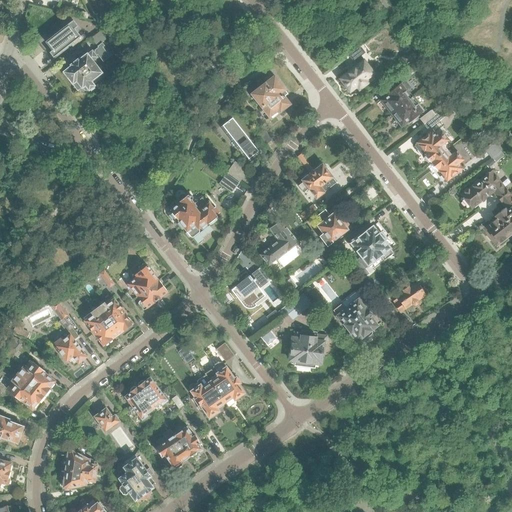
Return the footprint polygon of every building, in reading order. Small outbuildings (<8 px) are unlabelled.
[(74,48),(88,37),(85,34),(82,37),(78,32),(76,29),(79,27),(75,20),(67,26),(68,28),(48,43),(54,50),(51,53),(55,58),(72,45),(74,48)] [(107,39),(101,31),(91,39),(97,46),(107,39)] [(71,66),(64,72),(73,84),(72,84),(78,91),(86,92),(89,90),(90,90),(91,90),(93,89),(94,88),(94,86),(95,86),(92,82),(101,75),(101,71),(94,62),(98,58),(96,56),(97,55),(103,62),(110,57),(103,48),(105,46),(102,43),(97,47),(98,48),(94,51),(95,52),(93,53),(93,52),(91,53),(90,51),(87,53),(88,54),(80,60),(79,58),(70,65),(71,66)] [(364,61),(363,61),(360,57),(365,53),(361,48),(349,56),(353,62),(355,61),(356,62),(358,65),(340,79),(345,85),(345,88),(347,91),(349,91),(350,92),(350,91),(357,86),(359,89),(368,83),(366,79),(373,73),(364,61)] [(412,50),(400,57),(406,65),(417,57),(412,50)] [(407,80),(417,72),(416,71),(418,70),(415,65),(403,74),(407,80)] [(289,104),(283,96),(282,95),(285,93),(284,92),(285,91),(274,77),(273,78),(270,74),(263,80),(266,83),(252,94),(269,117),(271,120),(275,117),(274,116),(289,104)] [(387,96),(381,101),(392,114),(413,98),(413,97),(408,91),(411,88),(405,80),(395,88),(395,87),(385,94),(387,96)] [(413,98),(392,114),(402,126),(407,122),(409,124),(418,117),(418,116),(423,111),(413,98)] [(419,119),(423,124),(437,114),(433,109),(431,111),(430,110),(419,119)] [(437,114),(423,124),(428,130),(439,122),(439,121),(444,117),(440,112),(437,114)] [(233,118),(222,126),(243,153),(249,159),(258,152),(233,118)] [(431,163),(447,150),(446,150),(447,149),(447,147),(445,144),(448,141),(442,133),(436,137),(434,135),(438,131),(436,128),(432,131),(415,144),(415,147),(422,157),(424,155),(431,163)] [(272,140),(264,131),(259,135),(266,144),(272,140)] [(500,151),(493,142),(484,149),(491,159),(500,151)] [(447,150),(431,163),(437,171),(438,170),(447,181),(462,169),(458,164),(463,160),(456,151),(452,154),(450,151),(448,151),(447,151),(447,150)] [(226,173),(240,182),(247,171),(234,162),(226,173)] [(336,183),(328,171),(328,169),(326,166),(324,166),(322,164),(309,175),(307,175),(305,175),(304,176),(303,178),(303,179),(302,180),(303,182),(298,186),(303,193),(307,190),(314,200),(320,196),(336,183)] [(501,202),(510,195),(492,171),(480,180),(478,180),(474,183),(473,185),(469,189),(467,188),(463,191),(463,193),(461,195),(463,199),(463,202),(466,205),(468,205),(471,209),(473,207),(475,208),(478,206),(477,204),(493,192),(501,202)] [(232,192),(240,182),(226,173),(219,183),(232,192)] [(217,217),(212,210),(213,209),(209,203),(207,205),(202,198),(194,204),(192,201),(193,199),(192,197),(190,196),(188,196),(187,195),(186,196),(185,194),(182,194),(178,197),(178,200),(179,201),(178,202),(179,203),(170,210),(171,212),(170,212),(170,214),(174,219),(176,219),(177,219),(191,237),(193,237),(199,233),(199,231),(198,229),(200,228),(201,229),(203,230),(207,227),(208,224),(217,217)] [(511,197),(510,195),(501,202),(505,208),(495,216),(497,219),(493,221),(492,219),(488,222),(489,224),(486,227),(491,234),(490,235),(493,239),(494,238),(497,241),(498,241),(501,243),(505,239),(504,236),(511,230),(511,197)] [(313,204),(301,214),(305,220),(317,210),(313,204)] [(325,210),(316,216),(321,222),(317,225),(320,229),(323,233),(319,236),(326,245),(322,249),(325,254),(336,246),(336,245),(333,241),(351,227),(346,220),(342,223),(339,219),(334,212),(330,216),(325,210)] [(278,240),(260,255),(269,266),(277,260),(282,267),(292,259),(290,256),(292,255),(292,256),(302,248),(298,243),(299,243),(280,220),(269,229),(278,240)] [(390,248),(384,241),(386,239),(381,232),(379,234),(373,226),(358,238),(355,238),(354,238),(351,240),(352,240),(351,243),(350,243),(352,245),(361,257),(358,259),(365,268),(380,256),(384,261),(394,253),(390,249),(390,248)] [(336,246),(325,254),(331,261),(332,259),(336,264),(343,259),(339,255),(342,252),(337,245),(336,245),(336,246)] [(136,296),(158,280),(147,265),(147,266),(146,265),(145,264),(143,264),(139,268),(138,269),(138,270),(138,271),(138,272),(126,282),(134,293),(136,296)] [(114,282),(103,267),(98,272),(109,286),(114,282)] [(233,288),(231,290),(232,291),(237,298),(243,305),(245,307),(247,308),(250,309),(252,308),(255,307),(256,306),(255,304),(265,296),(260,289),(258,287),(269,279),(261,268),(250,276),(233,288)] [(291,279),(281,287),(287,295),(296,287),(291,279)] [(158,280),(136,296),(141,302),(138,304),(142,309),(143,310),(145,310),(160,298),(160,297),(167,292),(158,280)] [(423,299),(423,297),(428,294),(424,287),(421,289),(416,282),(414,283),(412,283),(411,284),(410,286),(409,287),(408,286),(402,290),(403,291),(392,299),(394,303),(394,304),(400,313),(412,305),(415,306),(418,304),(418,301),(420,299),(422,300),(423,299)] [(313,288),(308,292),(320,307),(327,302),(317,289),(315,290),(313,288)] [(129,302),(132,299),(127,293),(124,295),(129,302)] [(292,321),(313,304),(305,294),(290,305),(285,298),(280,302),(285,309),(284,310),(292,321)] [(97,307),(117,334),(132,323),(126,315),(127,314),(122,308),(121,309),(112,297),(104,303),(103,302),(97,307)] [(381,320),(379,318),(378,318),(374,313),(374,311),(372,309),(371,309),(362,297),(346,309),(342,303),(333,310),(357,341),(363,337),(364,339),(366,339),(372,334),(372,332),(371,330),(377,325),(378,325),(380,324),(381,322),(381,320)] [(58,301),(69,316),(74,312),(63,298),(58,301)] [(63,320),(69,316),(58,301),(51,305),(55,311),(57,310),(63,320)] [(117,334),(97,307),(93,310),(91,306),(87,309),(90,313),(83,318),(84,319),(82,321),(86,327),(88,325),(92,330),(90,331),(95,338),(97,337),(103,345),(117,334)] [(283,308),(277,312),(280,317),(286,312),(283,309),(283,308)] [(18,321),(13,332),(27,339),(30,333),(23,330),(19,328),(22,323),(18,321)] [(260,335),(268,344),(275,338),(267,329),(260,335)] [(321,358),(323,344),(326,344),(327,336),(317,335),(317,334),(301,331),(301,332),(294,332),(293,338),(293,339),(291,340),(290,347),(291,349),(291,353),(289,355),(289,358),(291,361),(295,362),(296,361),(314,363),(315,364),(319,365),(322,363),(322,359),(321,358)] [(87,357),(70,335),(63,340),(62,340),(59,339),(56,342),(56,345),(55,346),(66,361),(69,359),(75,366),(87,357)] [(15,338),(11,343),(14,346),(19,341),(15,338)] [(223,340),(214,347),(224,360),(222,362),(224,364),(226,363),(234,356),(223,340)] [(193,357),(186,347),(177,353),(183,363),(193,357)] [(17,374),(43,395),(49,389),(48,388),(54,381),(43,372),(29,361),(23,368),(23,367),(17,374)] [(213,368),(205,373),(209,379),(225,402),(233,397),(235,400),(244,393),(238,385),(240,383),(237,378),(235,376),(234,373),(232,371),(231,372),(230,373),(227,368),(226,367),(224,364),(222,362),(221,362),(218,362),(213,365),(213,368)] [(190,385),(190,388),(195,396),(193,398),(201,410),(203,409),(209,417),(218,411),(216,408),(224,402),(225,402),(209,379),(205,373),(204,374),(205,375),(197,381),(197,383),(195,384),(193,383),(190,385)] [(43,395),(17,374),(11,382),(12,382),(6,389),(21,400),(32,408),(38,401),(38,402),(43,395)] [(138,387),(153,408),(160,402),(162,404),(167,401),(165,398),(167,397),(161,389),(160,390),(150,377),(145,381),(142,381),(138,383),(138,387)] [(145,414),(153,408),(138,387),(137,387),(134,387),(130,389),(130,392),(125,396),(131,405),(126,409),(133,419),(138,415),(141,420),(147,416),(145,414)] [(185,406),(178,396),(173,400),(179,410),(185,406)] [(119,422),(113,415),(112,415),(106,408),(94,417),(106,432),(119,422)] [(22,432),(23,428),(22,428),(22,426),(6,420),(7,419),(4,418),(5,417),(1,416),(1,417),(0,416),(0,437),(16,443),(17,442),(18,442),(20,438),(18,438),(20,432),(22,432)] [(182,461),(189,457),(163,422),(160,418),(152,424),(155,428),(162,423),(168,431),(164,434),(165,436),(157,442),(159,446),(156,448),(161,455),(163,454),(174,468),(175,468),(177,468),(181,465),(182,462),(183,462),(182,461)] [(163,422),(189,457),(190,457),(192,457),(196,454),(197,452),(198,451),(197,451),(201,448),(199,444),(200,443),(195,436),(193,437),(186,427),(176,434),(174,431),(174,432),(171,428),(170,429),(164,421),(163,422)] [(144,444),(140,439),(135,443),(138,448),(144,444)] [(96,459),(99,454),(89,449),(86,454),(96,459)] [(66,469),(93,473),(95,462),(89,459),(87,460),(80,456),(79,454),(73,451),(69,452),(67,453),(66,458),(68,459),(66,469)] [(156,483),(148,473),(151,471),(147,465),(143,467),(135,456),(134,457),(133,455),(124,462),(124,463),(122,464),(123,465),(121,466),(124,471),(122,472),(121,472),(118,474),(118,476),(117,477),(123,485),(120,487),(120,491),(122,493),(125,494),(128,492),(135,501),(137,499),(138,499),(140,498),(141,497),(142,496),(146,492),(147,492),(148,492),(150,491),(150,489),(152,487),(152,486),(156,483)] [(7,479),(11,463),(0,459),(0,486),(0,487),(1,484),(6,485),(9,485),(10,480),(7,479)] [(92,484),(93,473),(66,469),(65,479),(63,479),(62,485),(64,486),(64,487),(68,489),(74,488),(75,486),(84,484),(85,486),(92,484)] [(86,508),(84,510),(85,511),(106,511),(103,507),(104,506),(99,500),(98,501),(97,500),(94,502),(93,501),(85,507),(86,508)]
